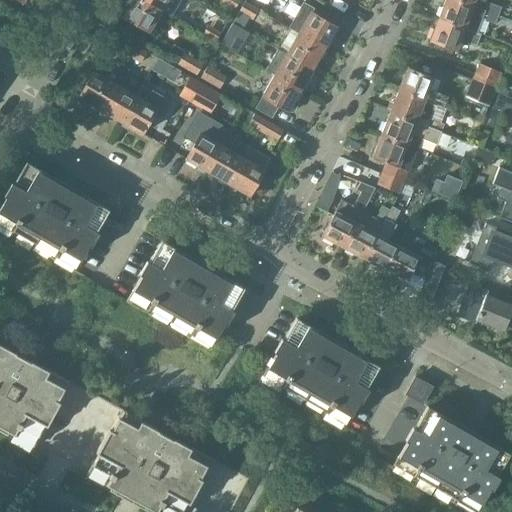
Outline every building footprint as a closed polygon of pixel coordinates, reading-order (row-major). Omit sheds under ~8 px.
[(149,33),(162,11),(142,0),(133,0),(123,17),(149,33)] [(142,0),(162,11),(172,17),(182,0),(142,0)] [(240,0),(239,0),(223,0),(222,2),(235,10),(240,0)] [(473,7),(453,0),(445,0),(438,20),(465,29),(473,7)] [(244,3),(239,12),(252,20),(257,10),(244,3)] [(312,14),(314,9),(303,3),(289,29),(298,34),(324,49),(337,28),(312,14)] [(484,11),(498,16),(500,9),(486,3),(484,11)] [(498,16),(484,11),(481,20),(495,25),(498,16)] [(465,29),(438,20),(430,42),(456,52),(461,40),(476,46),(479,35),(465,29)] [(209,25),(203,35),(216,42),(222,33),(209,25)] [(286,55),(312,70),(324,49),(298,34),(286,55)] [(225,35),(220,45),(233,52),(238,43),(225,35)] [(130,58),(137,47),(118,36),(112,47),(130,58)] [(171,47),(168,52),(181,59),(184,54),(185,52),(173,45),(171,47)] [(137,47),(131,58),(141,63),(147,53),(137,47)] [(181,59),(178,65),(197,76),(203,65),(184,54),(181,59)] [(300,91),(312,70),(286,55),(274,76),(300,91)] [(502,74),(480,64),(475,75),(497,85),(502,74)] [(79,98),(100,110),(115,84),(122,72),(112,66),(105,79),(94,72),(79,98)] [(207,67),(201,78),(220,89),(226,78),(207,67)] [(408,68),(399,91),(425,101),(442,108),(447,97),(429,90),(434,78),(408,68)] [(288,112),(289,111),(291,112),(294,112),(298,105),(297,102),(294,101),(300,91),(274,76),(262,97),(288,112)] [(190,77),(179,96),(190,102),(201,84),(190,77)] [(495,89),(473,80),(469,91),(491,100),(495,89)] [(136,96),(115,84),(100,110),(121,122),(136,96)] [(201,84),(190,102),(210,114),(221,95),(201,84)] [(121,122),(142,135),(154,114),(161,118),(170,102),(142,86),(136,96),(121,122)] [(511,115),(511,93),(500,89),(493,108),(511,115)] [(390,113),(416,123),(425,101),(399,91),(390,113)] [(381,135),(418,149),(422,139),(436,145),(441,133),(416,123),(390,113),(381,135)] [(259,131),(265,120),(254,114),(248,125),(259,131)] [(186,160),(207,172),(228,136),(200,119),(193,132),(194,133),(195,131),(201,135),(186,160)] [(265,120),(259,131),(277,142),(283,131),(265,120)] [(382,174),(404,183),(417,150),(418,150),(418,149),(381,135),(372,157),(386,163),(382,174)] [(207,172),(228,184),(249,148),(228,136),(207,172)] [(249,148),(228,184),(249,196),(271,160),(249,147),(249,148)] [(473,165),(489,172),(496,154),(478,147),(474,159),(475,160),(473,165)] [(0,208),(0,229),(74,272),(109,211),(27,163),(0,208)] [(511,172),(499,168),(492,184),(501,188),(497,199),(505,202),(499,217),(511,222),(511,172)] [(404,183),(382,174),(377,186),(400,194),(404,183)] [(437,181),(432,192),(454,201),(458,192),(462,182),(447,176),(444,183),(437,181)] [(375,188),(360,182),(356,190),(363,193),(355,208),(341,200),(322,237),(344,248),(362,213),(375,188)] [(455,204),(448,220),(470,229),(476,212),(455,204)] [(344,248),(365,259),(390,211),(382,207),(375,220),(362,213),(344,248)] [(365,259),(385,270),(399,246),(386,239),(398,216),(390,211),(365,259)] [(511,268),(511,238),(495,232),(496,229),(486,225),(485,227),(470,264),(489,273),(495,259),(511,265),(511,267),(511,268)] [(126,303),(209,351),(245,289),(162,241),(126,303)] [(399,246),(385,270),(407,282),(411,273),(420,257),(399,246)] [(411,273),(425,280),(433,261),(434,258),(423,252),(420,257),(411,273)] [(433,261),(425,280),(420,293),(432,298),(444,265),(433,261)] [(476,320),(504,331),(511,309),(511,305),(488,296),(490,292),(476,287),(463,318),(475,323),(476,320)] [(261,380),(344,428),(379,367),(297,319),(261,380)] [(0,418),(0,419),(0,418),(0,432),(8,437),(18,420),(37,431),(57,394),(38,383),(45,369),(31,362),(20,357),(16,354),(0,344),(0,418)] [(415,378),(405,394),(423,404),(432,387),(415,378)] [(392,469),(466,511),(477,511),(510,455),(427,407),(392,469)] [(112,413),(91,452),(111,463),(102,480),(125,493),(127,488),(142,496),(139,503),(152,510),(164,489),(182,499),(203,462),(183,452),(186,446),(173,439),(173,440),(168,437),(158,432),(158,431),(152,427),(141,422),(142,421),(134,416),(130,423),(112,413)]
